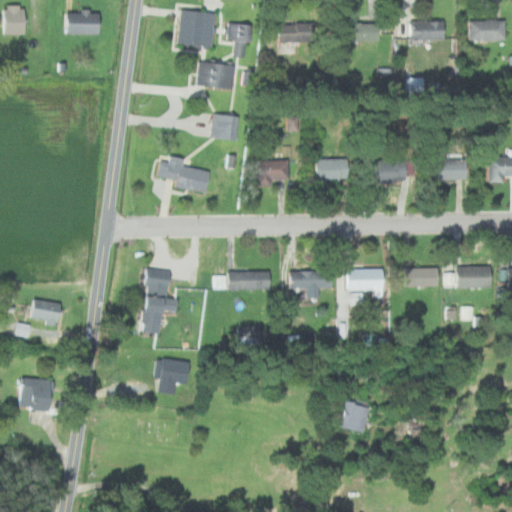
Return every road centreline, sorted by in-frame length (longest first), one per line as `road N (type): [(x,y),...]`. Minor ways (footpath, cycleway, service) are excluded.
road 1 (tertiary): [(65,511),(137,0)]
road 2 (residential): [(107,228),(511,221)]
